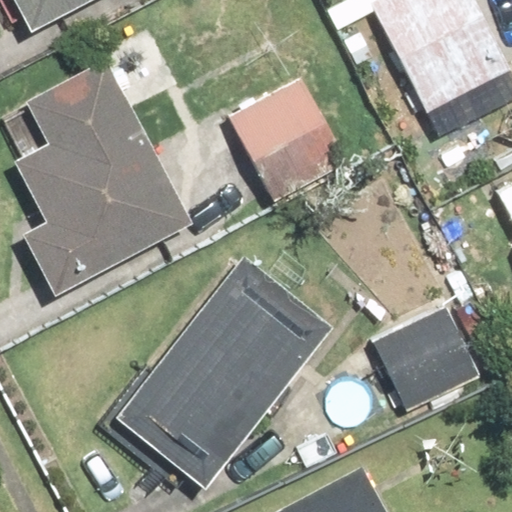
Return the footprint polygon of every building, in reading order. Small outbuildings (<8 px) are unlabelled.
[(79,0),(17,0),(30,25),(79,0)] [(511,83),(468,0),(359,0),(428,133),(511,89),(511,83)] [(181,195),(100,36),(18,78),(40,121),(8,137),(39,199),(10,214),(38,268),(181,195)] [(304,73),(218,117),(258,198),(345,155),(304,73)] [(511,236),(511,250),(506,253),(511,268),(511,176),(492,184),(511,236)] [(208,477),(335,305),(243,238),(116,410),(208,477)] [(443,300),(363,343),(403,417),(483,374),(443,300)] [(385,511),(361,469),(280,511),(385,511)]
